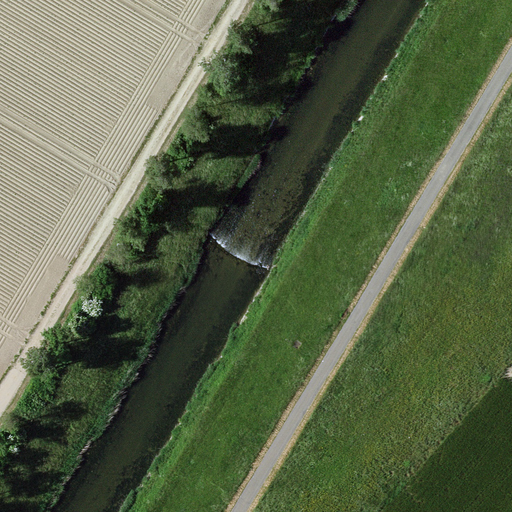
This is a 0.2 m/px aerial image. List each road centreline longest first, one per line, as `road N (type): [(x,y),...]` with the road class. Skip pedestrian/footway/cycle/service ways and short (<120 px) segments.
road 1 (track): [(238,511),(511,50)]
road 2 (track): [(0,392),(233,0)]
